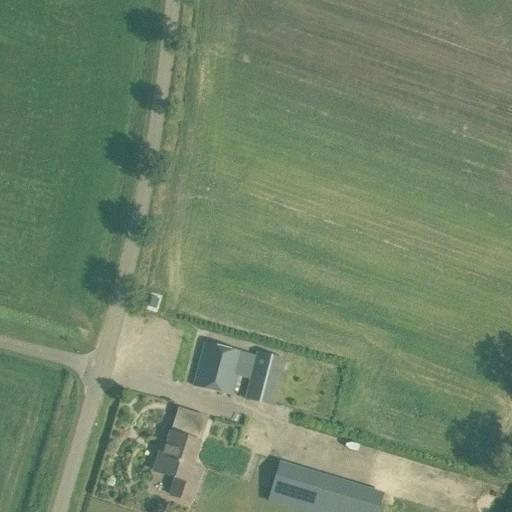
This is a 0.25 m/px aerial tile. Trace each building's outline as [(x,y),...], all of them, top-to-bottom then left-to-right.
[(243,353),(203,343),(192,387),(233,397),(243,353)] [(487,421),(504,373),(435,350),(431,362),(416,357),(404,393),(487,421)] [(286,360),(256,353),(244,400),(274,408),(286,360)] [(192,465),(207,418),(178,408),(169,434),(166,433),(153,472),(174,479),(168,496),(190,503),(201,468),(192,465)] [(395,458),(474,474),(479,446),(460,442),(461,436),(446,432),(447,427),(403,418),(395,458)] [(386,511),(439,511),(388,501),(386,511)]
